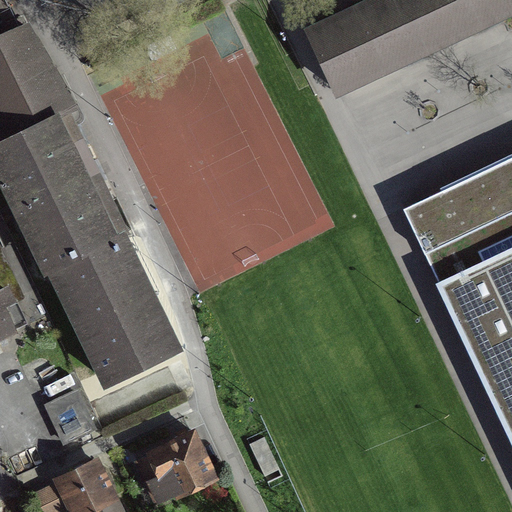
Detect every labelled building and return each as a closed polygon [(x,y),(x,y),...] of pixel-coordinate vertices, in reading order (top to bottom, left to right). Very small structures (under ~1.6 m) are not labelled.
[(383,0),(309,32),(334,93),(511,17),(511,4),(510,0),(383,0)] [(25,28),(0,39),(0,197),(91,392),(177,352),(25,28)] [(392,129),(342,150),(353,177),(404,155),(392,129)] [(439,283),(436,285),(511,445),(511,158),(405,210),(439,283)] [(0,335),(13,330),(0,302),(0,335)] [(213,482),(192,434),(141,455),(151,479),(167,472),(177,497),(213,482)] [(119,511),(96,462),(51,483),(53,488),(32,498),(37,511),(119,511)]
